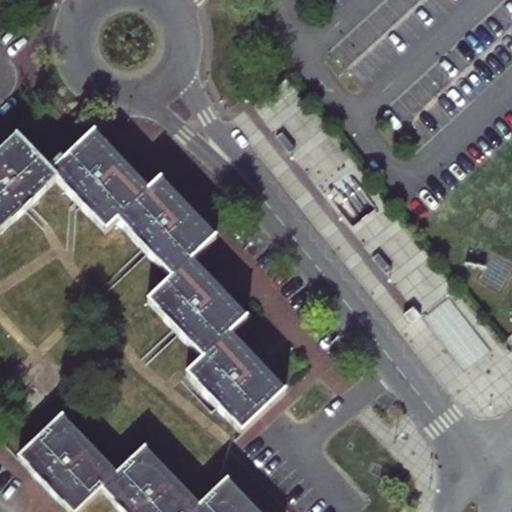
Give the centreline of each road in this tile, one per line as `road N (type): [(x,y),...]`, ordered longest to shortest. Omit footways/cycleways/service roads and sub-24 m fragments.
road 1 (residential): [(268,205),(464,449)]
road 2 (residential): [(125,95),(165,118),(268,205)]
road 3 (residential): [(268,205),(206,116),(181,49)]
road 4 (residential): [(92,0),(73,37),(78,63),(100,88),(125,95)]
